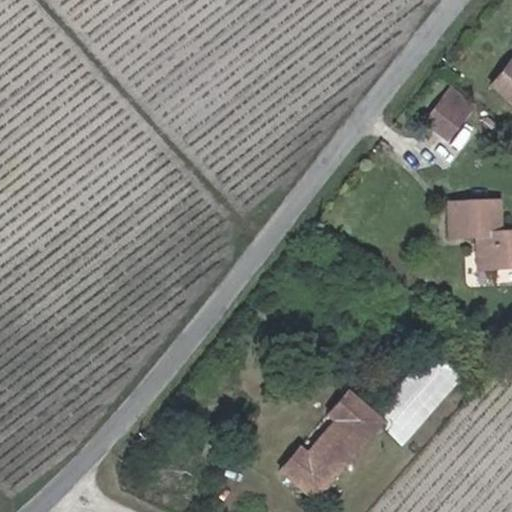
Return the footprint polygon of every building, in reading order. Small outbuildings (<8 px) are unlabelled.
[(511,63),(511,68),(505,66),(488,86),(511,105),(511,63)] [(445,139),(472,106),(449,88),(422,121),(445,139)] [(475,270),(511,267),(511,233),(498,234),(496,202),(445,204),(447,238),(474,237),(475,270)] [(402,442),(457,378),(426,352),(387,399),(393,404),(377,422),(378,422),(402,442)] [(311,500),(378,422),(377,422),(345,393),(326,415),(333,422),(304,456),(296,449),(278,471),(311,500)]
